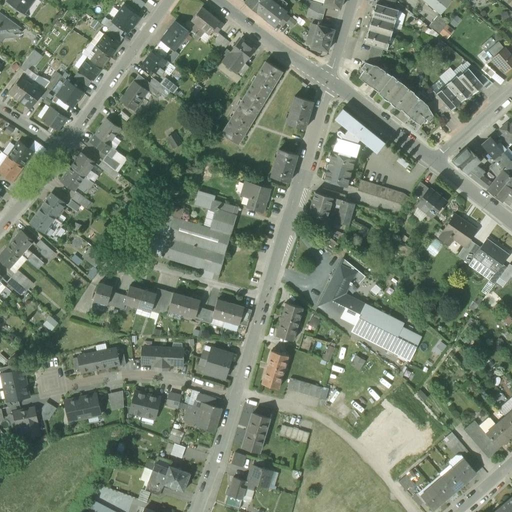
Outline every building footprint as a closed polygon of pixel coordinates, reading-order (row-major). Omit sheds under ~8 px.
[(8,0),(7,2),(23,13),(24,13),(21,11),(26,4),(29,6),(33,0),(8,0)] [(252,9),(258,0),(246,0),(245,3),(252,9)] [(267,7),(272,1),(271,0),(258,0),(252,9),(259,14),(265,6),(267,7)] [(282,0),(278,0),(276,3),(283,9),(287,4),(282,0)] [(321,4),(306,0),(305,6),(309,9),(318,14),(321,4)] [(340,9),(342,0),(325,0),(324,4),(324,5),(323,7),(326,8),(334,10),(335,7),(340,9)] [(451,1),(448,0),(423,0),(440,14),(451,1)] [(259,14),(264,17),(275,3),(272,1),(267,7),(265,6),(259,14)] [(287,12),(283,9),(276,3),(275,3),(264,17),(263,18),(275,27),(278,23),(285,14),(287,12)] [(376,4),(372,17),(394,24),(396,17),(397,15),(396,15),(398,10),(389,8),(378,4),(376,4)] [(112,21),(112,22),(124,31),(126,32),(129,27),(131,28),(139,17),(123,6),(112,21)] [(190,21),(195,25),(200,28),(210,15),(201,7),(190,21)] [(322,21),(323,15),(318,14),(309,9),(306,17),(322,21)] [(278,23),(283,26),(290,18),(285,14),(278,23)] [(208,36),(212,30),(219,22),(210,15),(200,28),(207,35),(208,36)] [(372,17),(368,30),(390,37),(392,30),(393,29),(394,24),(372,17)] [(296,23),(290,18),(286,23),(292,28),(296,23)] [(295,22),(301,26),(304,22),(298,18),(295,22)] [(438,35),(442,31),(447,25),(440,19),(431,29),(438,35)] [(120,36),(124,31),(112,22),(112,21),(110,20),(105,26),(114,32),(120,36)] [(171,48),(174,50),(187,31),(174,21),(161,40),(171,48)] [(223,25),(219,22),(212,30),(216,33),(223,25)] [(309,32),(315,36),(318,23),(318,22),(317,25),(312,24),(309,32)] [(329,26),(318,23),(315,36),(331,41),(334,30),(328,28),(329,26)] [(195,34),(200,28),(195,25),(191,30),(195,34)] [(454,31),(447,25),(442,31),(449,36),(454,31)] [(195,34),(203,40),(207,35),(200,28),(195,34)] [(389,42),(390,37),(368,30),(367,33),(366,37),(364,44),(371,46),(383,49),(387,50),(389,43),(389,42)] [(310,49),(311,49),(315,36),(309,32),(306,44),(311,46),(310,49)] [(112,38),(119,43),(123,38),(115,33),(112,38)] [(211,43),(223,52),(230,43),(219,34),(211,43)] [(104,35),(96,47),(110,56),(118,45),(104,35)] [(331,41),(315,36),(311,49),(321,52),(322,50),(328,51),(331,41)] [(241,38),(230,52),(243,63),(244,64),(255,49),(241,38)] [(153,50),(166,60),(170,54),(167,53),(171,48),(161,40),(153,50)] [(485,53),(491,60),(504,49),(498,42),(485,53)] [(371,46),(370,52),(381,55),(383,49),(371,46)] [(96,47),(88,58),(102,68),(110,56),(96,47)] [(511,65),(511,57),(504,49),(491,60),(498,68),(500,66),(505,72),(511,65)] [(143,64),(160,76),(164,70),(162,68),(167,61),(166,60),(153,50),(143,64)] [(236,73),(243,63),(230,52),(227,50),(224,54),(227,56),(223,62),(236,73)] [(370,52),(368,57),(380,60),(381,55),(370,52)] [(378,66),(380,60),(368,57),(366,63),(377,66),(378,66)] [(20,68),(26,72),(33,63),(27,58),(22,65),(20,68)] [(93,80),(102,68),(88,58),(79,70),(93,80)] [(221,134),(238,144),(283,71),(266,60),(221,134)] [(483,67),(490,76),(495,72),(487,62),(483,67)] [(236,73),(241,78),(249,67),(244,64),(243,63),(236,73)] [(359,78),(379,92),(379,93),(392,76),(391,76),(378,66),(377,66),(366,63),(365,63),(361,69),(364,71),(359,78)] [(468,68),(478,80),(483,75),(471,65),(468,68)] [(461,74),(458,77),(457,77),(471,93),(472,95),(475,93),(478,90),(483,85),(478,80),(468,68),(466,70),(461,74)] [(364,71),(361,69),(355,75),(359,78),(364,71)] [(9,93),(19,101),(31,84),(26,80),(28,78),(23,74),(9,93)] [(81,75),(78,80),(87,86),(90,81),(81,75)] [(378,94),(389,102),(403,84),(397,80),(398,80),(396,79),(392,75),(391,76),(392,76),(379,93),(379,92),(378,94)] [(461,102),(471,93),(457,77),(458,77),(456,75),(451,80),(449,81),(450,81),(446,85),(461,102)] [(44,88),(50,92),(57,82),(52,78),(44,88)] [(156,98),(165,87),(160,84),(153,78),(145,89),(148,92),(156,98)] [(164,78),(160,84),(165,87),(172,93),(176,88),(164,78)] [(66,80),(55,95),(70,106),(73,108),(84,93),(66,80)] [(119,100),(131,110),(136,103),(138,105),(148,92),(145,89),(134,81),(129,87),(131,88),(126,94),(125,93),(119,100)] [(37,89),(31,84),(19,101),(30,109),(44,90),(39,86),(37,89)] [(400,109),(407,101),(413,93),(413,94),(414,93),(410,89),(408,88),(403,84),(389,102),(400,111),(401,110),(400,109)] [(459,104),(461,102),(446,85),(442,88),(440,89),(440,90),(435,94),(436,96),(444,105),(450,111),(455,107),(459,104)] [(424,102),(413,94),(413,93),(407,101),(413,105),(406,114),(409,117),(409,118),(420,126),(422,124),(425,119),(429,122),(429,121),(433,116),(433,115),(426,104),(423,102),(424,102)] [(55,95),(51,101),(58,105),(66,111),(70,106),(55,95)] [(286,124),(305,130),(313,101),(301,98),(294,96),(286,124)] [(436,96),(431,100),(439,109),(444,105),(436,96)] [(433,115),(439,109),(431,100),(426,104),(433,115)] [(401,110),(406,114),(413,105),(407,101),(400,109),(401,110)] [(54,110),(64,116),(67,112),(67,111),(66,111),(58,105),(57,105),(54,110)] [(42,120),(57,130),(66,118),(64,116),(54,110),(51,107),(42,120)] [(334,119),(348,129),(359,139),(376,153),(385,143),(342,109),(334,119)] [(101,126),(95,135),(106,144),(111,138),(112,139),(120,128),(108,119),(102,127),(101,126)] [(120,128),(134,138),(138,133),(124,121),(120,128)] [(504,134),(511,142),(511,141),(511,124),(510,127),(507,124),(501,129),(504,134)] [(341,138),(356,143),(359,139),(348,129),(344,134),(341,131),(339,130),(338,131),(337,132),(337,133),(338,135),(341,138)] [(499,138),(507,146),(511,142),(504,134),(499,138)] [(108,145),(106,144),(95,135),(90,142),(99,148),(98,149),(107,155),(112,159),(112,158),(117,151),(108,145)] [(360,144),(356,143),(341,138),(337,137),(333,149),(339,151),(338,154),(332,152),(332,153),(355,160),(355,159),(349,158),(350,155),(356,156),(360,144)] [(496,162),(501,169),(510,162),(509,161),(502,153),(505,151),(499,144),(498,146),(491,138),(482,146),(496,162)] [(34,141),(29,149),(33,152),(40,157),(46,149),(34,141)] [(19,142),(9,156),(22,166),(33,152),(29,149),(19,142)] [(451,161),(466,173),(475,165),(480,161),(467,147),(451,161)] [(511,153),(508,148),(505,151),(502,153),(509,161),(511,158),(511,153)] [(270,177),(289,182),(297,155),(279,150),(270,177)] [(70,167),(85,177),(89,170),(95,162),(81,152),(70,167)] [(324,180),(347,187),(355,160),(332,153),(329,163),(328,163),(328,164),(326,169),(326,170),(327,170),(324,180)] [(107,155),(103,160),(115,171),(120,164),(112,158),(112,159),(107,155)] [(12,181),(22,166),(9,156),(0,168),(0,171),(1,172),(12,181)] [(115,171),(103,160),(98,167),(114,179),(118,174),(115,171)] [(489,168),(497,177),(502,170),(501,169),(496,162),(489,168)] [(466,173),(487,190),(492,183),(481,175),(484,172),(475,165),(466,173)] [(74,191),(77,187),(85,177),(70,167),(60,181),(74,191)] [(98,176),(89,170),(85,177),(93,183),(98,176)] [(511,187),(511,177),(507,174),(502,170),(497,177),(492,183),(487,190),(502,201),(508,193),(510,195),(511,191),(511,188),(511,187)] [(93,183),(85,177),(77,187),(86,193),(93,183)] [(399,205),(404,208),(410,198),(403,193),(360,180),(357,191),(399,204),(399,205)] [(247,207),(263,211),(266,201),(264,200),(266,195),(267,196),(269,190),(245,182),(241,195),(250,197),(247,207)] [(413,193),(421,199),(429,189),(420,182),(413,193)] [(342,200),(343,201),(345,195),(323,189),(321,194),(332,197),(342,200)] [(416,205),(432,218),(445,202),(435,194),(435,193),(429,189),(421,199),(416,205)] [(72,199),(86,208),(90,202),(77,192),(72,199)] [(195,204),(211,208),(213,200),(214,201),(215,197),(199,192),(195,204)] [(308,213),(326,219),(327,215),(332,197),(321,194),(315,192),(308,213)] [(52,194),(41,208),(55,219),(65,204),(52,194)] [(331,212),(338,214),(342,200),(332,197),(327,215),(329,215),(331,212)] [(238,207),(214,201),(213,200),(211,208),(210,211),(215,212),(210,227),(231,233),(238,207)] [(343,201),(342,200),(338,214),(336,222),(348,225),(354,204),(343,201)] [(67,206),(75,212),(79,207),(71,201),(67,206)] [(30,223),(44,233),(45,231),(49,227),(55,219),(41,208),(30,223)] [(173,216),(180,218),(182,211),(175,209),(173,216)] [(132,247),(161,256),(172,216),(173,216),(166,214),(166,215),(153,211),(147,230),(137,227),(132,247)] [(464,246),(465,246),(469,240),(477,230),(455,214),(443,231),(444,231),(439,237),(449,244),(454,238),(464,246)] [(210,227),(180,218),(173,216),(172,216),(161,256),(160,257),(201,268),(219,274),(231,233),(210,227)] [(55,219),(49,227),(56,232),(62,224),(55,219)] [(336,222),(333,233),(345,237),(348,225),(336,222)] [(52,237),(56,232),(49,227),(45,231),(52,237)] [(330,237),(339,241),(342,235),(333,230),(330,237)] [(22,231),(10,244),(21,255),(38,269),(44,263),(27,248),(34,241),(22,231)] [(322,242),(343,259),(350,250),(329,232),(322,242)] [(494,273),(495,273),(502,264),(509,255),(487,239),(480,248),(473,257),(474,258),(480,262),(494,273)] [(45,258),(48,258),(53,252),(40,240),(36,245),(42,250),(40,251),(41,254),(45,258)] [(457,256),(464,260),(475,244),(469,240),(465,246),(464,246),(457,256)] [(0,260),(9,269),(21,255),(10,244),(0,255),(0,260)] [(480,248),(475,244),(464,260),(469,264),(474,258),(473,257),(480,248)] [(82,257),(95,267),(103,257),(90,246),(82,257)] [(475,270),(480,262),(474,258),(469,264),(468,266),(475,270)] [(356,324),(365,305),(344,294),(353,278),(356,270),(343,259),(319,305),(356,324)] [(475,270),(489,280),(494,273),(480,262),(475,270)] [(499,278),(502,275),(507,267),(502,264),(495,273),(494,273),(489,280),(495,284),(499,278)] [(511,267),(509,265),(507,267),(502,275),(508,279),(511,275),(511,273),(511,267)] [(217,281),(219,274),(201,268),(199,275),(217,281)] [(353,278),(375,296),(380,290),(356,270),(353,278)] [(16,271),(11,277),(6,282),(20,295),(25,289),(26,291),(31,285),(25,279),(16,271)] [(495,284),(489,280),(481,291),(487,295),(495,284)] [(93,299),(108,303),(111,290),(113,286),(99,282),(93,299)] [(125,303),(137,307),(143,290),(129,285),(126,295),(124,303),(125,303)] [(162,302),(165,290),(158,288),(156,294),(154,300),(162,302)] [(126,295),(119,292),(111,290),(108,303),(115,305),(123,308),(125,303),(124,303),(126,295)] [(156,294),(143,290),(137,307),(151,311),(154,300),(156,294)] [(165,290),(162,302),(169,304),(173,292),(165,290)] [(169,310),(181,314),(187,296),(173,292),(169,304),(168,310),(169,310)] [(200,300),(187,296),(181,314),(195,318),(198,307),(200,300)] [(212,317),(225,320),(230,303),(217,299),(213,311),(211,316),(212,317)] [(151,311),(159,313),(162,302),(154,300),(151,311)] [(169,304),(162,302),(159,313),(167,316),(169,310),(168,310),(169,304)] [(244,307),(230,303),(225,320),(238,324),(244,307)] [(276,336),(293,341),(303,308),(285,303),(276,336)] [(403,324),(365,305),(356,324),(352,331),(409,359),(421,337),(401,327),(403,324)] [(151,311),(137,307),(136,314),(157,320),(159,313),(151,311)] [(195,318),(203,320),(206,309),(198,307),(195,318)] [(244,307),(238,324),(246,327),(252,309),(244,307)] [(206,309),(203,320),(211,322),(212,317),(211,316),(213,311),(206,309)] [(169,310),(167,316),(180,320),(181,314),(169,310)] [(210,325),(223,329),(225,320),(212,317),(211,322),(210,325)] [(210,325),(211,322),(203,320),(201,326),(209,328),(210,325)] [(238,324),(225,320),(223,329),(236,333),(238,324)] [(244,335),(246,327),(238,324),(236,333),(244,335)] [(303,342),(301,350),(309,352),(311,344),(303,342)] [(156,353),(162,354),(163,348),(142,347),(141,363),(155,363),(156,363),(156,353)] [(203,351),(201,358),(228,366),(230,360),(219,356),(220,350),(211,347),(209,353),(203,351)] [(115,348),(97,352),(100,368),(118,364),(119,364),(116,350),(115,348)] [(183,349),(163,348),(162,354),(169,354),(168,364),(169,364),(182,365),(183,349)] [(118,364),(119,366),(126,364),(122,349),(116,350),(119,364),(118,364)] [(219,356),(230,360),(232,354),(220,350),(219,356)] [(261,383),(279,389),(288,356),(271,351),(261,383)] [(81,372),(100,368),(97,352),(78,356),(78,357),(81,371),(81,372)] [(169,354),(162,354),(156,353),(156,363),(155,363),(155,365),(162,366),(168,366),(169,364),(168,364),(169,354)] [(72,358),(75,373),(81,371),(78,357),(72,358)] [(353,366),(362,368),(363,359),(354,357),(353,366)] [(226,373),(228,366),(201,358),(199,364),(205,367),(203,372),(213,375),(215,369),(226,373)] [(0,368),(0,371),(1,375),(1,374),(12,372),(11,366),(0,368)] [(1,374),(4,388),(26,383),(23,369),(12,372),(1,374)] [(213,375),(225,379),(226,373),(215,369),(213,375)] [(287,389),(292,391),(296,380),(290,378),(287,389)] [(292,391),(298,392),(301,381),(296,380),(292,391)] [(298,392),(303,394),(306,383),(301,381),(298,392)] [(29,397),(26,383),(4,388),(7,401),(18,399),(29,397)] [(303,394),(309,395),(312,385),(306,383),(303,394)] [(309,395),(314,397),(317,386),(312,385),(309,395)] [(314,397),(320,399),(323,388),(317,386),(314,397)] [(323,388),(320,399),(325,400),(329,389),(323,387),(323,388)] [(115,392),(116,409),(124,407),(123,391),(115,392)] [(130,413),(142,416),(147,394),(135,391),(130,413)] [(166,405),(178,408),(181,396),(170,393),(166,405)] [(196,400),(213,406),(215,398),(198,393),(196,400)] [(160,398),(147,394),(142,416),(154,419),(160,398)] [(96,395),(80,398),(85,418),(100,414),(96,395)] [(65,401),(68,417),(73,420),(85,418),(80,398),(65,401)] [(6,401),(8,407),(19,405),(18,399),(7,401),(6,401)] [(188,403),(186,410),(218,420),(219,420),(222,409),(213,406),(196,400),(195,400),(194,405),(188,403)] [(505,416),(511,410),(511,405),(508,400),(498,409),(505,416)] [(41,410),(41,412),(46,411),(50,404),(46,402),(41,410)] [(56,408),(50,404),(46,411),(41,412),(43,420),(49,419),(56,408)] [(23,426),(26,438),(39,435),(37,423),(37,422),(34,408),(14,412),(14,413),(16,426),(17,427),(23,426)] [(215,432),(218,420),(186,410),(183,422),(198,427),(215,432)] [(511,410),(505,416),(495,425),(485,433),(489,438),(494,443),(497,447),(507,439),(511,434),(511,410)] [(242,446),(259,452),(269,419),(252,413),(242,446)] [(485,433),(495,425),(489,417),(479,426),(479,427),(484,432),(485,433)] [(465,429),(470,435),(479,427),(479,426),(474,421),(465,429)] [(287,426),(282,425),(279,436),(284,437),(287,426)] [(293,428),(287,426),(284,437),(290,439),(293,428)] [(484,432),(479,427),(470,435),(475,440),(484,432)] [(298,430),(293,428),(290,439),(295,440),(298,430)] [(304,431),(298,430),(295,440),(301,442),(304,431)] [(309,433),(304,431),(301,442),(306,444),(309,433)] [(442,440),(450,449),(459,441),(451,432),(442,440)] [(485,433),(484,432),(475,440),(479,446),(489,438),(485,433)] [(168,440),(179,444),(181,439),(170,435),(168,440)] [(494,443),(489,438),(479,446),(484,451),(494,443)] [(497,447),(494,443),(484,451),(489,457),(499,449),(497,447)] [(171,455),(181,458),(185,448),(174,444),(171,455)] [(231,464),(242,467),(246,456),(234,452),(231,464)] [(453,468),(454,470),(465,460),(464,458),(453,468)] [(465,460),(454,470),(465,482),(476,472),(465,460)] [(168,469),(155,464),(153,470),(166,475),(168,469)] [(257,484),(267,487),(272,471),(253,465),(249,479),(258,482),(257,484)] [(168,469),(166,475),(187,483),(190,474),(169,466),(168,469)] [(162,487),(164,484),(163,484),(166,475),(153,470),(150,477),(148,482),(162,487)] [(454,491),(465,482),(454,470),(444,479),(454,491)] [(187,483),(166,475),(163,484),(164,484),(184,492),(187,483)] [(398,482),(402,486),(410,479),(407,475),(398,482)] [(242,500),(245,488),(247,481),(233,477),(229,489),(228,488),(226,495),(228,495),(227,495),(242,500)] [(414,483),(410,479),(402,486),(406,490),(414,483)] [(444,500),(454,491),(444,479),(433,488),(444,500)] [(248,482),(247,481),(245,488),(252,491),(254,484),(248,482)] [(145,491),(159,496),(162,487),(148,482),(145,491)] [(95,501),(113,508),(119,492),(101,486),(95,501)] [(245,488),(242,500),(249,502),(253,491),(252,491),(245,488)] [(433,510),(444,500),(433,488),(422,498),(433,510)] [(412,498),(419,506),(424,502),(416,494),(412,498)] [(239,510),(242,500),(227,495),(224,506),(239,510)] [(511,511),(511,497),(494,511),(511,511)] [(89,511),(115,511),(93,500),(88,511),(89,511)]
